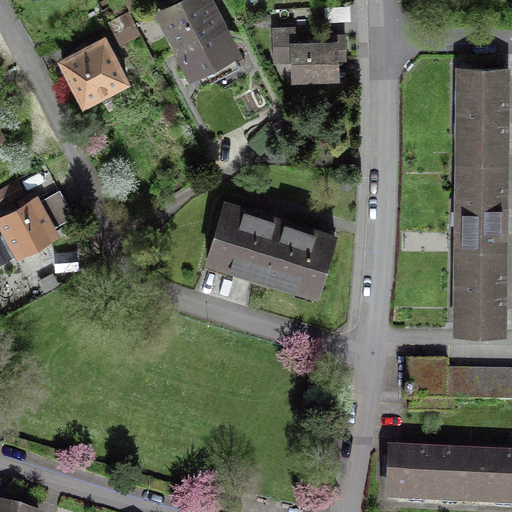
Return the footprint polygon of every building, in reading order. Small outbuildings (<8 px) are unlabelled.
[(238,65),(205,0),(174,0),(144,15),(183,93),(238,65)] [(78,112),(124,88),(98,39),(53,62),(78,112)] [(285,90),(333,89),(332,45),(284,46),(285,90)] [(501,330),(504,69),(460,69),(457,329),(501,330)] [(196,273),(310,306),(333,225),(219,192),(196,273)] [(55,234),(30,199),(0,219),(0,238),(16,262),(55,234)] [(445,410),(445,406),(511,405),(511,373),(445,375),(445,366),(422,366),(399,366),(398,410),(445,410)] [(511,511),(511,460),(382,456),(380,508),(426,510),(511,511)]
